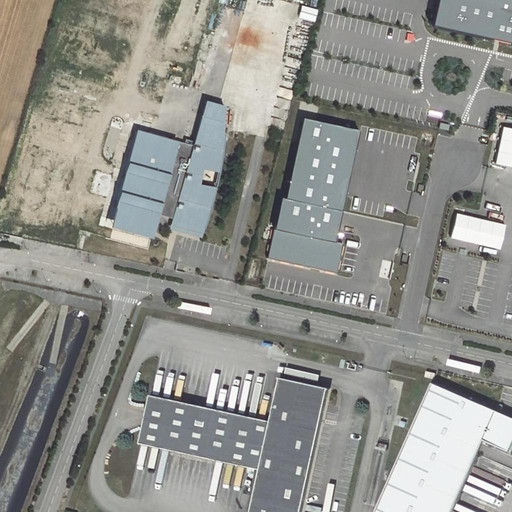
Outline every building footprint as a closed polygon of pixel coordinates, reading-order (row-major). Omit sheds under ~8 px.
[(511,0),(439,0),(435,22),(511,39),(511,0)] [(214,172),(221,136),(219,135),(222,107),(202,102),(190,146),(175,142),(175,143),(133,131),(109,220),(151,232),(155,215),(170,220),(172,212),(183,215),(183,220),(203,226),(207,208),(211,189),(193,183),(196,167),(214,172)] [(304,116),(286,196),(343,209),(361,129),(304,116)] [(343,242),(336,241),(343,209),(286,196),(282,196),(269,257),(337,272),(343,242)] [(169,225),(200,234),(203,226),(183,220),(183,215),(172,212),(170,220),(169,225)] [(106,228),(149,240),(151,232),(109,220),(106,228)] [(436,372),(427,370),(425,376),(434,378),(436,372)] [(271,420),(150,393),(139,442),(260,469),(250,511),(300,511),(328,387),(280,377),(271,420)] [(511,447),(511,416),(435,382),(378,511),(455,511),(488,439),(511,449),(511,447)]
